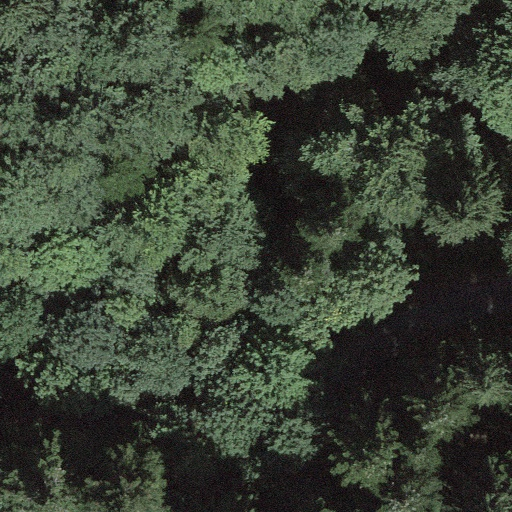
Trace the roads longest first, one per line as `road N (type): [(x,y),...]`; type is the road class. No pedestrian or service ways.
road 1 (track): [(511,300),(436,317),(124,456),(20,511)]
road 2 (track): [(0,438),(128,130),(237,0)]
